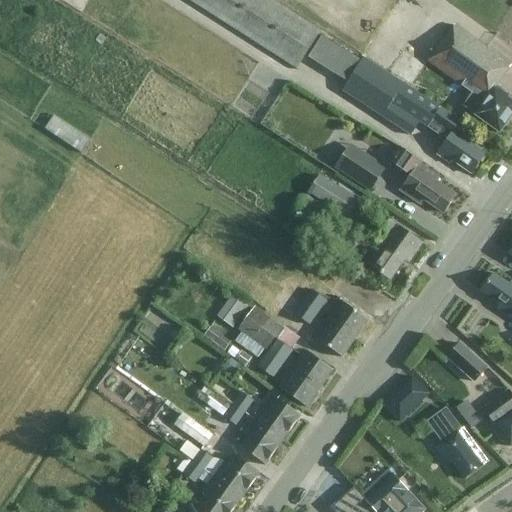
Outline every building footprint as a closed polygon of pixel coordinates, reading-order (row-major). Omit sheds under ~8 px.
[(190,0),(296,68),(320,31),(271,0),(190,0)] [(455,13),(461,0),(446,0),(443,8),(455,13)] [(463,106),(476,115),(500,133),(511,116),(511,100),(508,98),(507,94),(496,86),(511,65),(455,25),(428,62),(472,93),(463,106)] [(347,82),(361,61),(323,36),(309,56),(347,82)] [(404,51),(391,71),(411,84),(424,65),(404,51)] [(432,121),(441,107),(364,57),(361,61),(347,82),(342,90),(383,117),(391,104),(428,128),(432,121)] [(441,107),(432,121),(434,123),(446,131),(440,139),(447,144),(439,155),(450,163),(453,160),(472,174),(486,153),(471,143),(474,140),(457,128),(461,122),(441,107)] [(46,129),(82,153),(91,140),(54,115),(46,129)] [(371,190),(386,167),(352,145),(337,169),(371,190)] [(421,203),(424,199),(444,213),(456,195),(437,181),(440,177),(420,163),(422,161),(404,149),(394,163),(412,175),(402,189),(421,203)] [(359,200),(319,175),(308,193),(347,218),(359,200)] [(323,205),(307,194),(294,214),(310,225),(323,205)] [(382,244),(368,263),(391,279),(405,260),(409,262),(423,243),(380,213),(366,233),(382,244)] [(511,279),(509,284),(494,273),(481,292),(500,305),(498,308),(511,318),(511,279)] [(304,302),(319,312),(328,299),(313,289),(304,302)] [(217,316),(233,328),(249,306),(233,294),(217,316)] [(342,301),(328,319),(355,339),(369,320),(342,301)] [(309,326),(319,312),(304,302),(295,315),(309,326)] [(283,362),(292,349),(299,339),(255,308),(238,331),(268,352),(283,362)] [(328,319),(325,324),(315,338),(342,357),(355,339),(328,319)] [(224,352),(232,342),(211,327),(204,337),(224,352)] [(448,357),(474,381),(487,367),(461,343),(448,357)] [(236,359),(241,352),(233,346),(227,353),(236,359)] [(245,367),(252,358),(242,351),(241,352),(236,359),(235,360),(245,367)] [(307,407),(320,389),(333,370),(306,351),(280,388),(307,407)] [(274,376),(283,362),(268,352),(259,365),(274,376)] [(485,378),(495,389),(504,379),(494,369),(485,378)] [(413,376),(384,405),(400,422),(429,394),(413,376)] [(500,438),(503,436),(511,447),(511,446),(511,394),(509,391),(483,410),(494,424),(490,426),(500,438)] [(234,405),(245,413),(254,401),(242,393),(234,405)] [(255,420),(283,440),(301,415),(275,397),(264,414),(261,411),(255,420)] [(467,402),(458,409),(472,429),(482,421),(467,402)] [(237,425),(245,413),(234,405),(225,417),(237,425)] [(427,422),(443,443),(437,447),(448,463),(451,461),(465,479),(489,462),(464,428),(461,430),(445,408),(427,422)] [(213,435),(183,413),(174,425),(205,447),(213,435)] [(266,465),(283,440),(255,420),(248,428),(252,431),(240,447),(266,465)] [(200,452),(187,442),(179,452),(188,459),(204,470),(213,458),(201,450),(200,452)] [(214,477),(242,498),(260,473),(234,455),(223,471),(219,469),(214,477)] [(195,482),(204,470),(188,459),(183,466),(188,469),(184,474),(195,482)] [(366,499),(361,493),(355,487),(332,508),(335,511),(422,511),(425,510),(393,474),(366,499)] [(210,511),(231,511),(242,498),(214,477),(207,486),(211,488),(199,504),(210,511)]
